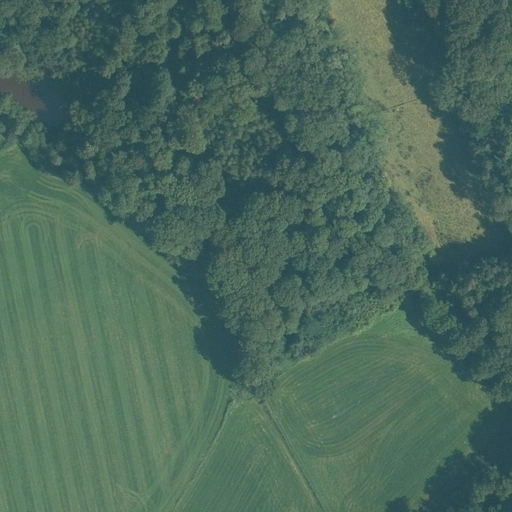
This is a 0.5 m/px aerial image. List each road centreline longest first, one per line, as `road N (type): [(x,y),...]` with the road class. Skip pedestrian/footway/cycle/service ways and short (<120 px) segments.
road 1 (track): [(306,0),(370,180),(426,276)]
road 2 (track): [(426,276),(511,383)]
